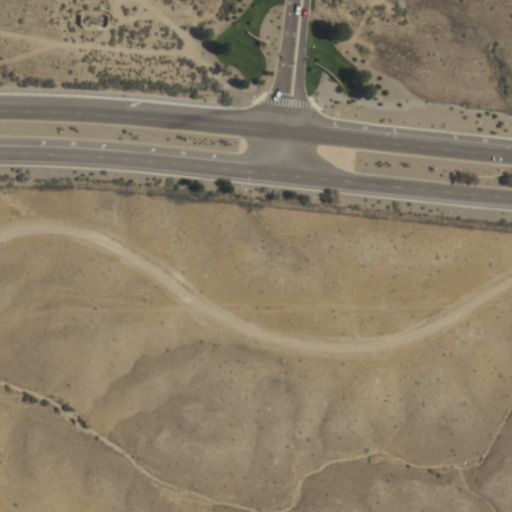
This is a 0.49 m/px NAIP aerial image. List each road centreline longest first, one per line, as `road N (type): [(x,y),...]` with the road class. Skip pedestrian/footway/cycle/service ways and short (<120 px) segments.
road 1 (track): [(0,240),(41,221),(78,226),(139,253),(234,328),(308,344),(400,340),(511,274)]
road 2 (primary): [(0,156),(277,178)]
road 3 (primary): [(269,132),(0,115)]
road 4 (primary): [(511,161),(269,132)]
road 5 (primary): [(277,178),(511,202)]
road 6 (residential): [(277,178),(299,135),(305,0)]
road 7 (residential): [(287,0),(269,132),(277,178)]
